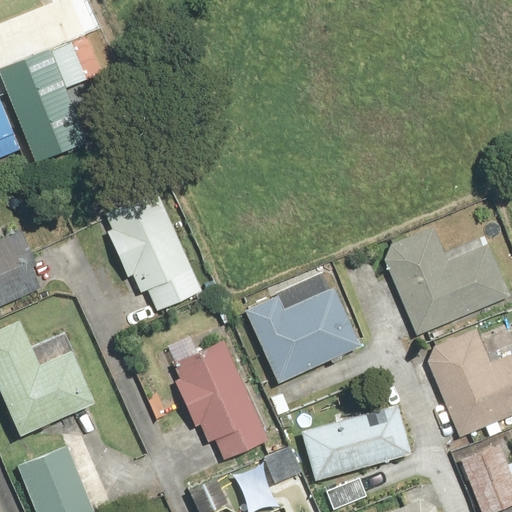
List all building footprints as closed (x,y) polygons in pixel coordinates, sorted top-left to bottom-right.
[(198,291),(152,191),(101,214),(108,230),(102,233),(123,279),(129,276),(137,293),(143,291),(153,311),(198,291)] [(0,306),(52,285),(28,227),(0,238),(0,306)] [(386,245),(380,261),(412,336),(508,295),(485,243),(444,261),(429,227),(386,245)] [(354,347),(327,288),(278,309),(272,296),(241,310),(273,383),(354,347)] [(11,321),(0,325),(0,412),(11,438),(87,404),(64,352),(32,367),(11,321)] [(511,413),(511,350),(485,361),(472,330),(429,347),(424,363),(456,437),(511,413)] [(264,442),(219,340),(170,362),(177,378),(169,382),(190,428),(197,425),(205,443),(211,440),(220,461),(264,442)] [(393,406),(295,432),(309,483),(406,457),(393,406)] [(497,442),(456,457),(476,511),(496,511),(511,506),(511,461),(505,464),(497,442)] [(89,511),(63,447),(13,467),(30,511),(89,511)] [(217,477),(188,492),(198,511),(208,511),(229,502),(217,477)] [(438,511),(435,506),(423,499),(392,511),(438,511)]
